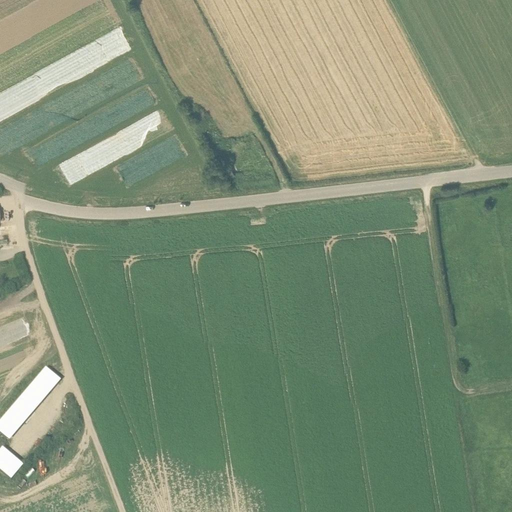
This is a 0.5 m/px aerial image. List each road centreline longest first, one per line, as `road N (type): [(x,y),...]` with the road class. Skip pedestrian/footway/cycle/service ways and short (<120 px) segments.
road 1 (unclassified): [(511,167),(121,208),(49,202),(0,186)]
road 2 (track): [(21,195),(21,252),(116,511)]
road 3 (track): [(483,170),(393,0)]
